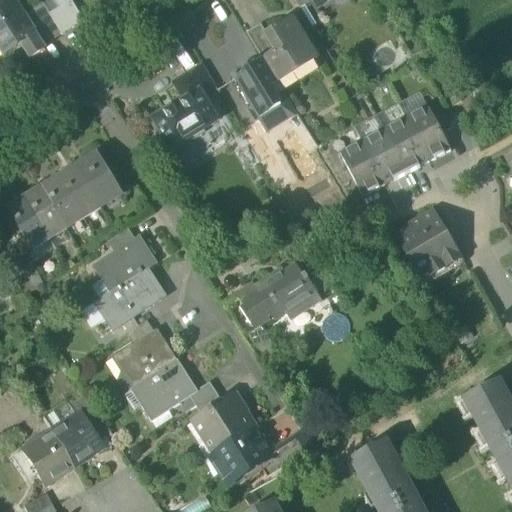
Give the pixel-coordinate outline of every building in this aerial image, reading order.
[(0,37),(11,54),(26,45),(35,39),(36,38),(28,26),(11,0),(7,0),(0,5),(0,37)] [(53,0),(59,9),(50,15),(63,36),(84,22),(70,0),(53,0)] [(293,0),(300,11),(315,2),(314,0),(293,0)] [(314,0),(315,2),(319,9),(331,2),(334,0),(333,0),(314,0)] [(333,0),(334,0),(331,2),(336,11),(355,0),(333,0)] [(406,0),(386,12),(389,18),(419,0),(406,0)] [(43,49),(63,36),(50,15),(48,13),(28,26),(36,38),(35,39),(42,49),(43,49)] [(275,54),(263,61),(279,86),(318,62),(292,21),(267,37),(265,38),(275,54)] [(247,35),(263,61),(275,54),(265,38),(267,37),(261,27),(247,35)] [(0,48),(6,57),(11,54),(0,37),(0,48)] [(42,49),(35,39),(26,45),(28,48),(25,50),(32,61),(45,52),(43,49),(42,49)] [(248,105),(249,105),(267,94),(279,86),(263,61),(262,62),(260,60),(234,76),(231,79),(234,84),(238,84),(249,103),(248,104),(248,105)] [(371,71),(352,68),(349,83),(368,86),(371,71)] [(203,71),(188,80),(198,96),(200,95),(201,97),(215,89),(203,71)] [(185,104),(198,96),(188,80),(187,77),(174,85),(185,104)] [(281,108),(258,122),(266,134),(297,115),(279,86),(267,94),(272,101),(275,99),(281,108)] [(446,96),(453,108),(461,103),(454,92),(446,96)] [(272,101),(267,94),(249,105),(259,120),(258,121),(258,122),(281,108),(275,99),(272,101)] [(398,106),(406,121),(428,109),(420,94),(398,106)] [(155,122),(173,151),(174,150),(173,149),(202,131),(203,132),(217,123),(201,97),(200,95),(198,96),(185,104),(155,122)] [(406,121),(398,106),(376,118),(384,132),(406,121)] [(428,109),(406,121),(429,165),(451,153),(428,109)] [(384,132),(376,118),(354,130),(362,144),(384,132)] [(406,121),(384,132),(407,177),(420,170),(420,169),(429,165),(406,121)] [(394,183),(407,177),(384,132),(362,144),(385,188),(394,183)] [(363,200),(385,188),(362,144),(340,156),(363,200)] [(76,170),(98,206),(121,193),(98,157),(76,170)] [(59,181),(81,217),(98,206),(76,170),(59,181)] [(42,191),(64,227),(81,217),(59,181),(42,191)] [(25,201),(47,238),(64,227),(42,191),(25,201)] [(123,198),(121,193),(98,206),(101,211),(123,198)] [(19,231),(30,248),(47,238),(25,201),(8,212),(19,231)] [(101,211),(98,206),(81,217),(84,221),(101,211)] [(0,216),(0,241),(0,243),(19,231),(8,212),(0,216)] [(394,237),(422,286),(433,279),(430,275),(444,267),(458,259),(461,263),(463,262),(435,214),(394,237)] [(84,221),(81,217),(64,227),(67,232),(84,221)] [(67,232),(64,227),(47,238),(50,242),(67,232)] [(50,242),(55,251),(72,240),(67,232),(50,242)] [(108,245),(114,255),(135,242),(128,232),(108,245)] [(50,242),(47,238),(30,248),(32,253),(50,242)] [(108,278),(116,292),(147,272),(157,266),(140,239),(135,242),(114,255),(93,269),(101,282),(108,278)] [(50,242),(32,253),(38,261),(55,251),(50,242)] [(447,271),(461,263),(458,259),(444,267),(447,271)] [(10,279),(23,300),(44,287),(30,266),(10,279)] [(433,279),(447,271),(444,267),(430,275),(433,279)] [(272,279),(256,290),(254,291),(260,299),(272,318),(275,323),(286,316),(299,307),(303,314),(321,303),(306,279),(304,280),(297,268),(285,276),(284,275),(274,282),(272,279)] [(165,299),(147,272),(116,292),(100,302),(94,306),(105,323),(112,333),(132,320),(165,299)] [(283,272),(272,279),(274,282),(284,275),(283,272)] [(108,278),(101,282),(91,289),(100,302),(116,292),(108,278)] [(253,304),(260,299),(254,291),(256,290),(253,285),(244,290),(253,304)] [(253,304),(241,311),(253,330),(272,318),(260,299),(253,304)] [(91,332),(105,323),(94,306),(80,315),(91,332)] [(299,307),(286,316),(290,323),(303,314),(299,307)] [(243,336),(253,330),(241,311),(231,318),(236,326),(243,336)] [(118,343),(127,338),(139,330),(132,320),(112,333),(118,343)] [(147,324),(139,330),(127,338),(133,348),(154,335),(147,324)] [(126,379),(134,391),(177,364),(157,332),(154,335),(133,348),(113,360),(125,379),(126,379)] [(178,363),(177,364),(134,391),(131,393),(141,409),(151,425),(169,414),(180,407),(198,396),(197,394),(178,363)] [(464,403),(511,490),(511,407),(499,384),(464,403)] [(186,416),(197,410),(217,397),(210,386),(197,394),(198,396),(180,407),(186,416)] [(134,413),(141,409),(131,393),(124,398),(134,413)] [(80,414),(89,427),(100,420),(97,415),(85,396),(68,407),(74,417),(80,414)] [(223,406),(217,397),(197,410),(203,420),(223,406)] [(210,441),(218,454),(255,430),(235,399),(223,406),(203,420),(194,426),(206,444),(210,441)] [(74,417),(68,407),(65,403),(41,418),(50,433),(65,423),(74,417)] [(70,430),(55,440),(73,469),(74,470),(91,459),(90,458),(101,451),(102,452),(104,451),(89,427),(80,414),(74,417),(65,423),(70,430)] [(174,421),(169,414),(151,425),(155,432),(174,421)] [(65,423),(50,433),(55,440),(70,430),(65,423)] [(192,427),(212,458),(215,456),(218,454),(210,441),(206,444),(194,426),(192,427)] [(229,490),(262,469),(275,461),(274,459),(255,430),(218,454),(215,456),(225,471),(219,474),(229,490)] [(62,476),(73,469),(55,440),(50,433),(20,452),(21,453),(12,459),(27,482),(36,477),(43,489),(63,477),(62,476)] [(288,466),(291,471),(319,456),(318,454),(306,435),(279,452),(281,455),(282,455),(289,466),(288,466)] [(352,464),(377,511),(423,511),(387,445),(352,464)] [(90,458),(91,459),(102,452),(101,451),(90,458)] [(281,455),(274,459),(275,461),(262,469),(268,479),(288,466),(289,466),(282,455),(281,455)] [(210,460),(219,474),(225,471),(215,456),(212,458),(210,460)] [(62,476),(63,477),(74,470),(73,469),(62,476)] [(23,509),(24,511),(44,511),(52,508),(46,496),(23,509)]
